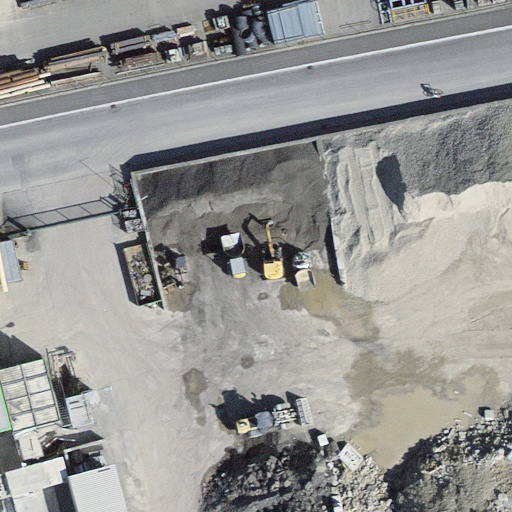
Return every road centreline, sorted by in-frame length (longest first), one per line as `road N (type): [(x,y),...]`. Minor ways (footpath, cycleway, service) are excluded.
road 1 (residential): [(511,66),(0,180)]
road 2 (unknown): [(164,0),(0,42)]
